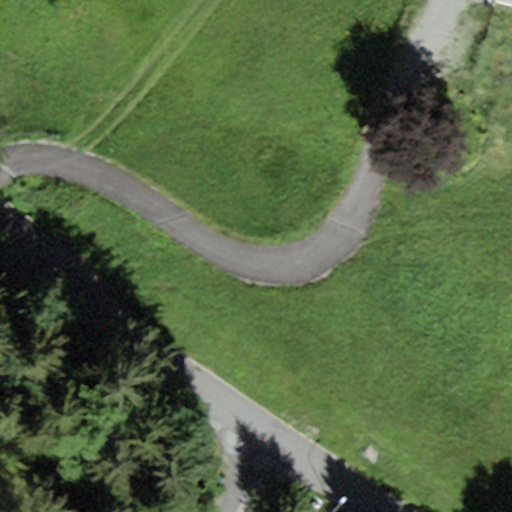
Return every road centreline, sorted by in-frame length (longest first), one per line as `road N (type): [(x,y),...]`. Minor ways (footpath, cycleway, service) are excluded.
road 1 (residential): [(0,258),(274,445)]
road 2 (residential): [(274,445),(408,511)]
